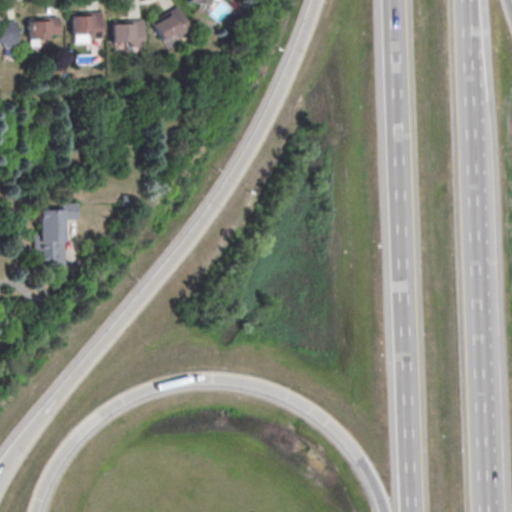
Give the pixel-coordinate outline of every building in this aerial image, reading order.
[(149,21),(161,43),(187,28),(175,6),(149,21)] [(99,42),(99,13),(68,13),(68,42),(99,42)] [(27,39),(57,39),(57,17),(27,17),(27,39)] [(0,19),(0,46),(16,46),(16,20),(0,19)] [(140,20),(110,20),(110,45),(140,45),(140,20)] [(37,211),(38,237),(32,237),(32,262),(63,262),(62,222),(75,222),(75,204),(60,204),(60,211),(37,211)]
